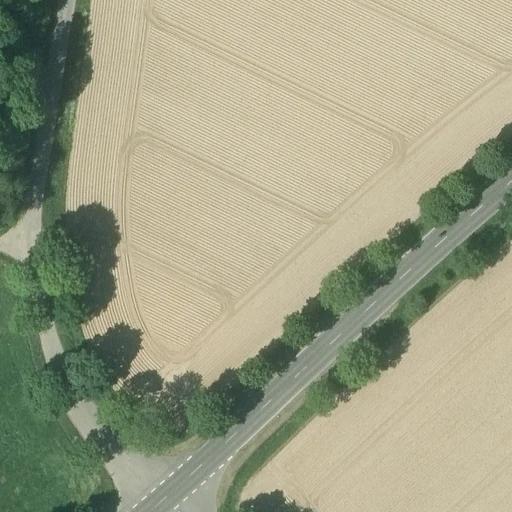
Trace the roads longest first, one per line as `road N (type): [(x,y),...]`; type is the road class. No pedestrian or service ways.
road 1 (track): [(72,0),(26,243),(65,403),(158,506)]
road 2 (tertiary): [(158,506),(511,186)]
